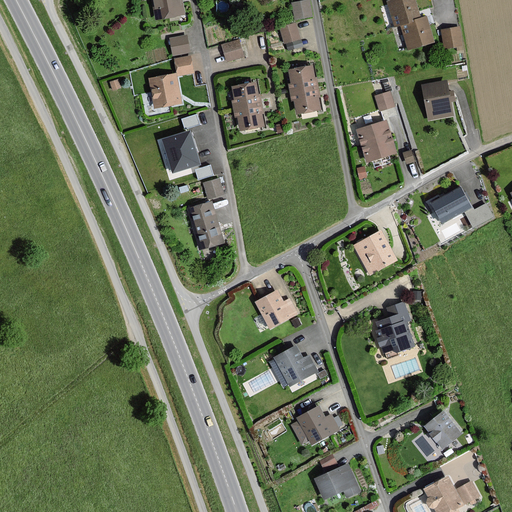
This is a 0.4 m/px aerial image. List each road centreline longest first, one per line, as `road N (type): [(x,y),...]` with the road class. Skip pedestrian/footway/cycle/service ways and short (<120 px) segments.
road 1 (primary): [(237,511),(153,284),(16,0)]
road 2 (track): [(0,21),(61,148),(203,511)]
road 3 (residential): [(188,307),(46,0)]
road 4 (residential): [(390,511),(297,252)]
road 5 (residential): [(297,252),(511,139)]
road 6 (residential): [(264,511),(188,307)]
road 7 (residential): [(188,307),(297,252)]
